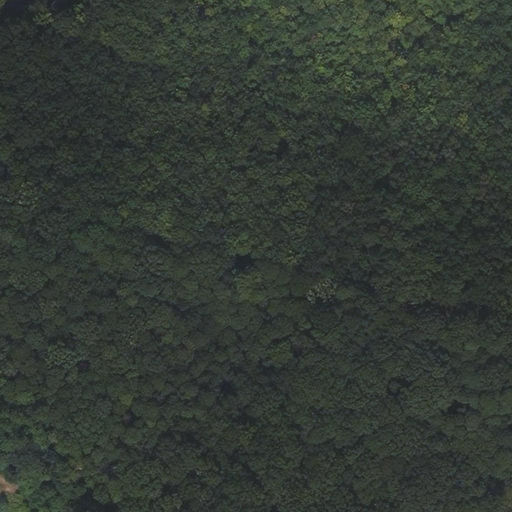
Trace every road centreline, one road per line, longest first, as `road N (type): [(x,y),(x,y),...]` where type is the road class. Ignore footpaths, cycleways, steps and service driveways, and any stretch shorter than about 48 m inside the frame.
road 1 (track): [(0,198),(511,323)]
road 2 (track): [(0,394),(118,511)]
